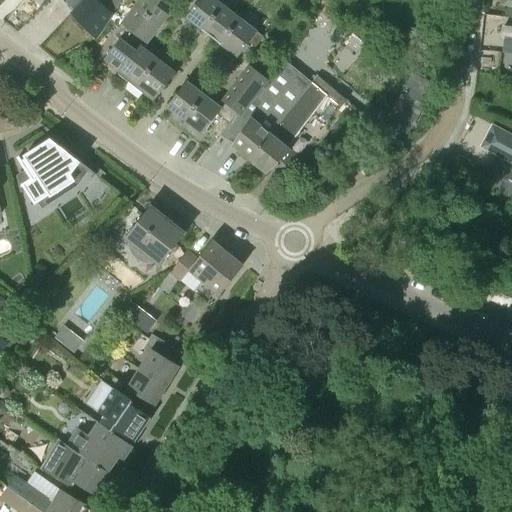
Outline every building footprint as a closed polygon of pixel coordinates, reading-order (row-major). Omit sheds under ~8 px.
[(65,0),(63,3),(66,7),(65,8),(85,31),(95,40),(121,2),(117,0),(65,0)] [(139,0),(134,7),(160,26),(173,8),(162,0),(139,0)] [(197,0),(184,17),(202,31),(223,5),(215,0),(197,0)] [(202,31),(219,44),(240,19),(223,5),(202,31)] [(134,7),(121,24),(143,42),(146,44),(160,26),(134,7)] [(240,19),(219,44),(237,58),(257,32),(240,19)] [(140,46),(143,42),(121,24),(112,34),(119,39),(135,51),(140,46)] [(511,28),(502,27),(500,53),(511,53),(511,28)] [(137,85),(157,59),(140,46),(135,51),(119,39),(104,59),(115,68),(137,85)] [(258,53),(252,61),(264,70),(270,62),(258,53)] [(157,59),(137,85),(146,91),(143,94),(153,102),(175,73),(157,59)] [(232,146),(249,160),(277,125),(288,112),(288,111),(310,83),(311,82),(285,62),(257,98),(263,103),(250,117),(248,121),(237,114),(229,124),(223,135),(234,142),(232,146)] [(224,104),(237,113),(241,116),(268,80),(248,66),(222,102),(224,104)] [(277,125),(249,160),(266,174),(269,170),(279,181),(300,159),(291,150),(290,150),(287,148),(327,96),(339,108),(346,99),(318,76),(312,84),(310,83),(288,111),(288,112),(277,125)] [(166,107),(184,121),(203,95),(186,82),(166,107)] [(416,84),(411,94),(409,93),(395,121),(412,129),(426,101),(424,100),(429,90),(416,84)] [(203,95),(184,121),(202,134),(217,114),(221,109),(203,95)] [(221,109),(217,114),(229,124),(237,114),(237,113),(224,104),(221,109)] [(344,129),(338,123),(331,129),(338,136),(344,129)] [(511,135),(491,125),(479,148),(511,164),(511,135)] [(69,185),(65,179),(78,163),(95,176),(96,175),(77,161),(49,140),(28,154),(29,156),(21,161),(18,157),(17,158),(30,179),(21,185),(32,204),(47,196),(48,197),(69,185)] [(501,179),(511,184),(511,171),(507,169),(501,179)] [(124,238),(158,266),(184,234),(173,225),(170,222),(168,224),(162,220),(164,218),(149,206),(124,238)] [(243,265),(211,240),(196,259),(187,251),(184,254),(178,262),(170,272),(180,282),(188,271),(219,295),(243,265)] [(171,257),(178,262),(184,254),(177,249),(171,257)] [(139,314),(131,325),(146,335),(153,324),(139,314)] [(83,341),(76,335),(66,347),(73,353),(83,341)] [(138,369),(166,386),(178,366),(150,348),(138,369)] [(278,377),(290,384),(300,368),(288,361),(278,377)] [(138,369),(126,389),(154,406),(166,386),(138,369)] [(107,388),(114,393),(120,384),(108,377),(103,386),(107,388)] [(108,430),(131,445),(147,417),(126,404),(128,400),(114,393),(107,388),(93,413),(112,424),(108,430)] [(77,428),(66,444),(108,472),(115,461),(119,465),(131,445),(108,430),(97,422),(88,435),(77,428)] [(7,430),(1,440),(11,446),(17,436),(7,430)] [(48,467),(69,480),(99,498),(113,475),(108,472),(66,444),(62,442),(48,467)] [(41,511),(90,511),(93,508),(59,489),(52,501),(16,475),(6,488),(41,511)] [(41,511),(6,488),(0,496),(0,499),(16,511),(41,511)]
